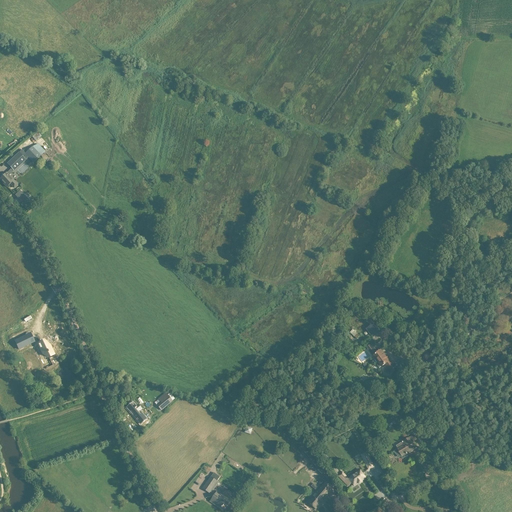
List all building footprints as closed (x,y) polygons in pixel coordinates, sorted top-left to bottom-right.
[(22,150),(7,164),(11,168),(14,171),(26,160),(28,158),(33,163),(41,155),(32,146),(25,153),(22,150)] [(3,176),(0,178),(0,179),(4,183),(3,183),(7,187),(10,184),(14,188),(17,184),(13,180),(9,176),(9,175),(7,173),(6,173),(3,176)] [(20,191),(16,195),(24,205),(29,201),(20,191)] [(26,335),(15,341),(19,349),(30,344),(26,335)] [(42,342),(38,344),(40,349),(41,349),(43,354),(45,354),(47,357),(54,354),(50,346),(48,347),(45,342),(43,342),(42,342)] [(378,353),(377,352),(371,344),(366,348),(373,356),(374,356),(379,364),(377,365),(379,368),(381,366),(381,367),(385,364),(388,368),(386,370),(389,373),(392,370),(395,366),(391,363),(389,359),(388,360),(381,351),(378,353)] [(162,400),(157,405),(161,410),(173,401),(168,395),(162,400)] [(132,404),(127,408),(131,412),(132,411),(135,415),(134,416),(137,419),(138,418),(139,420),(138,421),(141,424),(147,419),(143,413),(141,415),(139,412),(142,409),(139,405),(135,408),(132,404)] [(414,414),(406,418),(413,430),(420,426),(414,414)] [(250,435),(253,429),(247,427),(244,432),(250,435)] [(403,442),(396,446),(401,455),(399,457),(399,458),(401,456),(403,458),(408,456),(407,454),(407,453),(409,452),(408,450),(415,447),(415,448),(416,448),(412,442),(416,439),(413,436),(403,442)] [(303,445),(299,448),(303,454),(312,466),(316,470),(317,470),(322,474),(324,472),(325,474),(327,473),(326,470),(324,465),(320,460),(311,448),(310,448),(309,449),(307,451),(303,445)] [(363,458),(368,469),(373,466),(368,455),(363,458)] [(363,479),(366,478),(359,469),(353,473),(355,475),(349,479),(343,473),(340,477),(348,486),(352,482),(354,486),(358,483),(359,484),(362,482),(361,480),(362,478),(363,479)] [(210,476),(202,488),(209,494),(211,492),(212,490),(213,488),(218,482),(217,481),(219,478),(212,473),(210,476)] [(320,489),(327,495),(333,487),(326,481),(320,489)] [(320,503),(327,495),(320,489),(315,495),(311,492),(305,499),(308,502),(312,505),(316,509),(320,503)] [(216,493),(211,500),(218,504),(217,505),(221,508),(222,507),(224,504),(227,506),(231,501),(220,494),(219,495),(216,493)]
